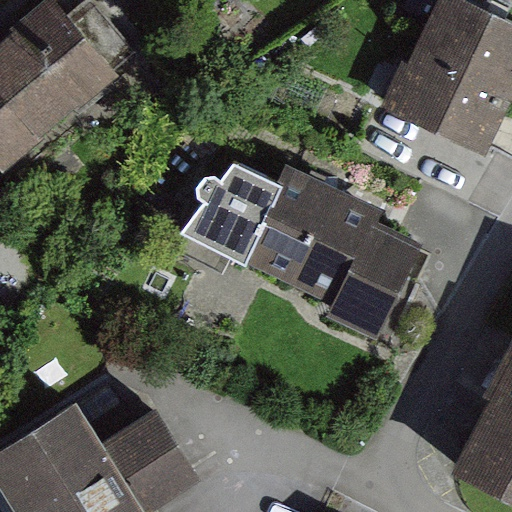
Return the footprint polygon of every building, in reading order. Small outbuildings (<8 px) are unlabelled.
[(511,124),(511,28),(450,0),(443,0),(387,122),(491,169),(511,124)] [(59,11),(0,58),(0,188),(1,190),(124,92),(59,11)] [(429,261),(275,190),(240,268),(334,311),(327,326),(386,353),(429,261)] [(511,370),(458,481),(511,507),(511,370)] [(71,435),(0,477),(0,511),(191,511),(151,446),(99,480),(71,435)]
